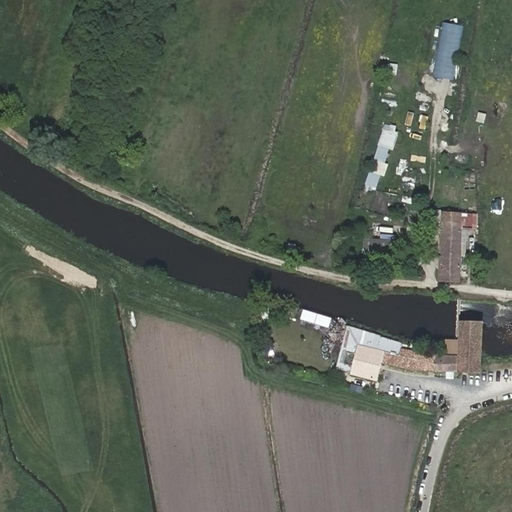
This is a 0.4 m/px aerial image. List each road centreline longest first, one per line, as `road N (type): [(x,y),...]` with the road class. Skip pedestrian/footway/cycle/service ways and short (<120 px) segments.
road 1 (track): [(0,125),(82,182),(237,250),(372,281),(511,293)]
road 2 (track): [(245,316),(114,270),(0,205)]
road 3 (unclassified): [(511,389),(453,419),(424,511)]
